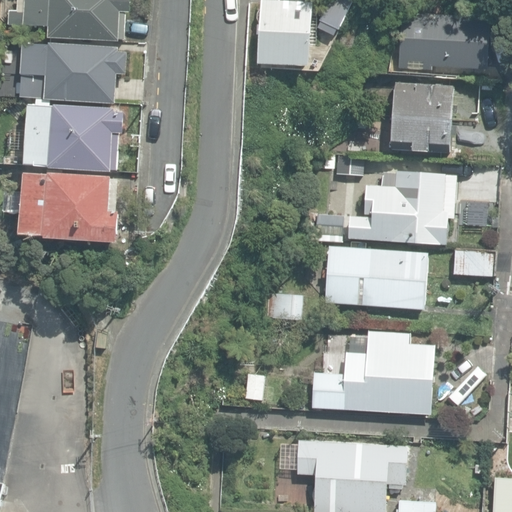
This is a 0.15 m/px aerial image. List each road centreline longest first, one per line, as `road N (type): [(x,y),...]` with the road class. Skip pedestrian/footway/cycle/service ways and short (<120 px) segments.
road 1 (residential): [(132,511),(125,379),(142,331),(196,250),(210,185),(219,0)]
road 2 (residential): [(152,213),(167,0)]
